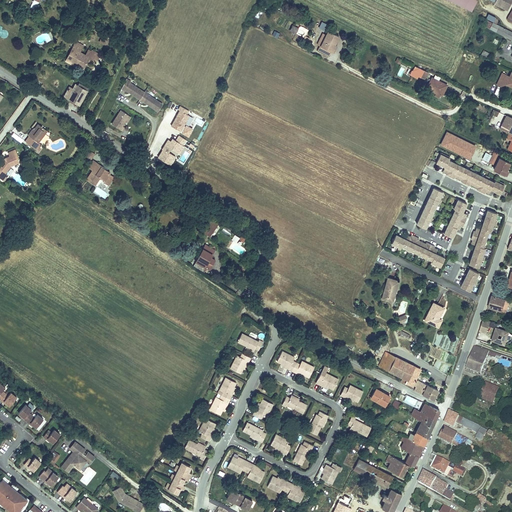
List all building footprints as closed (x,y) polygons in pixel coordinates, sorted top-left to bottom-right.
[(449,0),(471,10),(475,0),(449,0)] [(511,0),(496,0),(494,6),(508,12),(511,2),(511,0)] [(488,13),(485,18),(493,21),(495,16),(488,13)] [(318,27),(325,30),(328,24),(321,21),(318,27)] [(489,30),(509,40),(511,35),(511,32),(492,23),(489,30)] [(292,24),(289,30),(295,33),(298,27),(292,24)] [(331,58),(333,53),(336,48),(340,39),(330,34),(323,48),(321,47),(319,53),(331,58)] [(75,41),(67,55),(77,60),(82,63),(84,59),(87,61),(89,56),(80,52),(83,45),(75,41)] [(77,60),(67,55),(65,59),(75,64),(77,60)] [(472,62),(466,59),(455,86),(469,92),(478,71),(470,68),(472,62)] [(429,71),(416,65),(410,76),(418,79),(420,75),(425,78),(429,71)] [(511,86),(511,72),(502,68),(495,83),(500,86),(502,82),(511,86)] [(431,76),(426,87),(439,93),(442,88),(444,90),(447,83),(431,76)] [(131,80),(126,77),(121,86),(125,89),(125,88),(139,97),(139,98),(142,101),(143,100),(157,109),(162,102),(147,93),(148,92),(145,89),(144,90),(130,81),(131,80)] [(71,92),(67,100),(68,100),(74,103),(79,106),(87,90),(79,86),(78,88),(74,86),(71,92)] [(179,132),(188,117),(186,115),(188,112),(180,107),(177,110),(179,111),(170,126),(179,132)] [(128,114),(120,108),(110,122),(120,128),(123,125),(121,124),(124,119),(128,114)] [(501,127),(508,131),(511,118),(511,117),(505,114),(501,127)] [(27,136),(23,141),(34,149),(38,144),(37,143),(45,131),(37,124),(32,130),(30,129),(26,135),(27,136)] [(14,137),(22,142),(25,137),(17,132),(14,137)] [(168,136),(158,157),(172,164),(176,155),(170,152),(171,148),(181,153),(187,139),(178,135),(176,140),(168,136)] [(88,147),(84,153),(90,157),(94,151),(88,147)] [(5,159),(0,164),(0,171),(4,174),(10,167),(20,162),(15,150),(7,153),(9,157),(5,159)] [(496,183),(450,161),(452,158),(442,153),(437,163),(446,167),(445,169),(449,171),(448,173),(447,175),(455,179),(456,177),(457,175),(465,179),(464,181),(463,183),(470,186),(471,185),(472,183),(480,187),(479,189),(478,190),(486,194),(487,192),(488,190),(492,192),(493,190),(501,195),(506,185),(497,181),(496,183)] [(499,156),(494,167),(504,173),(509,161),(499,156)] [(88,167),(92,169),(97,161),(93,159),(88,167)] [(97,161),(92,169),(85,179),(94,184),(99,176),(103,179),(101,181),(106,184),(112,176),(109,174),(110,172),(102,167),(104,166),(97,161)] [(427,229),(445,192),(435,187),(417,224),(427,229)] [(458,230),(460,226),(462,227),(464,228),(468,220),(466,219),(464,218),(466,214),(464,213),(469,204),(459,199),(454,209),(457,210),(450,225),(449,225),(444,234),(453,239),(458,229),(458,230)] [(483,248),(489,232),(492,233),(499,214),(489,211),(482,230),(480,229),(478,233),(476,232),(474,232),(472,239),(473,240),(475,241),(474,245),(476,246),(469,265),(479,268),(486,249),(483,248)] [(214,222),(206,234),(210,236),(220,221),(214,217),(212,220),(214,222)] [(225,226),(222,229),(229,235),(231,233),(225,226)] [(232,239),(237,242),(240,237),(235,234),(232,239)] [(418,241),(419,239),(411,235),(411,237),(410,239),(406,237),(405,239),(396,235),(391,244),(400,248),(401,246),(432,261),(431,264),(440,268),(445,259),(436,255),(437,253),(433,251),(434,249),(435,247),(427,243),(426,245),(425,247),(417,243),(418,241)] [(201,268),(205,263),(212,252),(204,248),(194,263),(201,268)] [(471,292),(480,274),(470,269),(461,287),(471,292)] [(387,276),(384,289),(386,289),(384,297),(393,299),(398,279),(387,276)] [(494,293),(489,306),(506,311),(509,301),(505,300),(507,297),(494,293)] [(438,325),(442,318),(438,317),(443,306),(433,301),(424,319),(438,325)] [(491,320),(485,318),(481,330),(487,332),(491,320)] [(510,331),(497,327),(493,340),(503,343),(507,341),(510,331)] [(239,339),(247,343),(255,346),(255,345),(259,347),(263,339),(259,337),(259,338),(243,331),(239,339)] [(372,335),(368,344),(373,347),(377,337),(372,335)] [(456,351),(456,347),(429,347),(429,351),(431,351),(431,357),(443,357),(443,351),(456,351)] [(384,348),(377,363),(402,375),(401,378),(411,383),(420,365),(384,348)] [(497,354),(475,348),(467,370),(482,375),(489,356),(495,359),(497,354)] [(276,360),(281,362),(288,366),(288,368),(295,371),(296,370),(304,374),(308,375),(312,365),(301,359),(299,363),(291,360),(293,356),(281,350),(276,360)] [(242,370),(244,365),(248,358),(249,358),(251,354),(243,351),(241,354),(238,353),(232,366),(242,370)] [(315,380),(319,382),(320,380),(328,384),(332,386),(337,376),(325,370),(323,374),(319,372),(315,380)] [(228,392),(232,384),(234,380),(225,375),(218,387),(222,389),(218,397),(215,395),(209,407),(219,412),(221,408),(225,400),(226,401),(230,393),(228,392)] [(415,384),(413,388),(434,398),(439,388),(416,376),(412,383),(415,384)] [(485,382),(479,398),(490,402),(496,387),(485,382)] [(340,393),(344,395),(345,393),(353,398),(357,400),(362,389),(350,383),(348,387),(344,385),(340,393)] [(14,396),(8,392),(5,395),(0,391),(0,389),(2,387),(0,385),(0,401),(1,402),(2,401),(5,403),(7,405),(14,396)] [(376,387),(371,397),(385,404),(390,394),(376,387)] [(298,398),(290,394),(289,396),(286,394),(281,404),(285,405),(286,403),(301,411),(306,402),(298,398)] [(255,410),(253,410),(252,412),(260,416),(262,414),(265,415),(272,401),(262,397),(259,402),(255,410)] [(391,405),(398,409),(401,403),(395,399),(391,405)] [(440,409),(427,402),(422,411),(416,408),(412,415),(423,421),(424,421),(428,414),(436,418),(440,409)] [(26,413),(29,410),(23,405),(16,414),(19,416),(22,419),(21,420),(28,425),(29,423),(32,426),(35,428),(41,419),(35,415),(33,418),(26,413)] [(316,432),(320,425),(324,416),(326,417),(327,414),(319,410),(318,413),(316,413),(308,429),(316,432)] [(465,417),(450,411),(446,421),(456,426),(458,422),(480,432),(482,427),(464,419),(465,417)] [(351,425),(350,427),(359,431),(366,435),(371,426),(355,418),(356,416),(351,414),(347,423),(351,425)] [(427,436),(436,418),(428,414),(424,421),(423,421),(418,432),(427,436)] [(208,435),(212,427),(214,422),(204,417),(198,430),(201,431),(200,435),(208,439),(210,435),(208,435)] [(242,428),(250,432),(258,436),(257,438),(260,440),(264,432),(261,430),(261,429),(246,421),(242,428)] [(467,438),(443,426),(438,437),(462,448),(464,442),(467,438)] [(51,438),(53,440),(60,432),(54,427),(52,430),(49,428),(44,434),(47,437),(48,436),(51,438)] [(482,427),(480,432),(477,438),(484,442),(489,431),(482,427)] [(427,436),(418,432),(416,434),(412,432),(409,438),(423,445),(427,436)] [(270,443),(275,445),(283,449),(282,451),(286,452),(290,444),(287,442),(288,439),(275,433),(270,443)] [(204,445),(197,441),(188,437),(184,446),(200,453),(200,455),(204,457),(207,448),(204,447),(204,445)] [(402,447),(411,452),(418,456),(423,445),(409,438),(407,442),(405,441),(402,447)] [(300,462),(304,454),(308,446),(310,447),(312,444),(304,440),(302,443),(300,443),(292,459),(300,462)] [(73,450),(61,465),(67,471),(73,463),(79,468),(86,460),(89,463),(95,457),(88,451),(86,453),(85,454),(83,452),(84,451),(85,449),(76,442),(71,448),(73,450)] [(55,464),(60,454),(54,451),(49,461),(55,464)] [(406,461),(390,452),(387,457),(391,459),(394,461),(391,466),(403,472),(408,462),(406,461)] [(412,462),(415,463),(418,456),(411,452),(407,459),(412,462)] [(29,465),(32,467),(39,458),(33,453),(30,457),(27,454),(22,460),(25,463),(26,462),(29,465)] [(244,461),(237,457),(232,455),(227,465),(239,471),(241,467),(248,471),(247,475),(259,480),(263,470),(259,468),(251,465),(252,463),(245,459),(244,461)] [(450,462),(437,456),(433,466),(445,472),(450,462)] [(358,458),(353,468),(388,485),(391,480),(403,486),(406,481),(358,458)] [(166,486),(173,489),(175,487),(176,488),(178,485),(181,486),(182,482),(179,481),(178,480),(179,478),(181,479),(182,476),(185,477),(188,470),(185,469),(187,465),(185,465),(186,462),(178,459),(166,486)] [(89,463),(86,460),(79,468),(83,471),(89,463)] [(327,463),(323,472),(321,476),(331,481),(338,468),(339,469),(341,465),(332,461),(331,464),(327,463)] [(49,481),(51,483),(58,475),(48,466),(45,469),(44,468),(38,474),(45,479),(46,478),(49,481)] [(420,482),(437,491),(442,480),(425,471),(420,482)] [(284,481),(277,477),(271,474),(266,484),(280,491),(281,487),(288,490),(286,494),(299,500),(303,490),(299,488),(291,484),(292,482),(285,479),(284,481)] [(25,496),(2,476),(0,478),(0,500),(13,511),(15,508),(17,509),(24,500),(23,499),(25,496)] [(437,491),(443,494),(446,488),(449,483),(442,480),(437,491)] [(70,499),(77,490),(67,482),(64,485),(62,484),(57,490),(63,495),(64,494),(68,497),(70,499)] [(124,492),(120,484),(111,489),(117,498),(132,507),(137,499),(126,493),(125,494),(124,493),(124,492)] [(382,505),(392,510),(400,492),(390,487),(387,494),(383,492),(381,496),(385,498),(382,505)] [(446,488),(443,494),(451,498),(454,492),(446,488)] [(232,489),(227,498),(247,508),(252,499),(232,489)] [(79,507),(81,505),(82,506),(89,511),(93,511),(98,507),(91,501),(90,503),(86,499),(87,498),(84,495),(75,505),(79,507)] [(45,511),(43,510),(42,511),(33,503),(30,507),(36,511),(45,511)]
